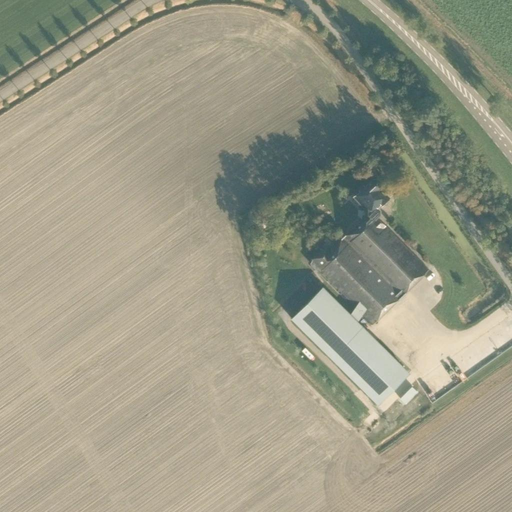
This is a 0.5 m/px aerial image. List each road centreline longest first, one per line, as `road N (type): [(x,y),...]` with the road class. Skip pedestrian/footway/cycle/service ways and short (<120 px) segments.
road 1 (unclassified): [(511,282),(348,44),(295,0)]
road 2 (unclassified): [(0,96),(152,0)]
road 3 (primary): [(479,112),(367,0)]
